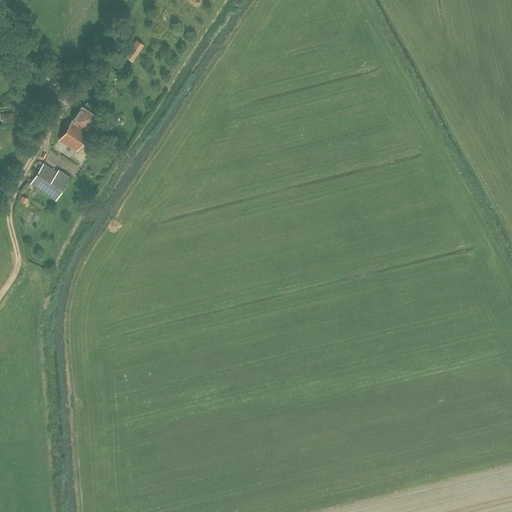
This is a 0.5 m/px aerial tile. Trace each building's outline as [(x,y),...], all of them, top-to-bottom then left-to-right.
[(136,39),(125,56),(134,62),(145,44),(136,39)] [(76,151),(90,130),(88,129),(93,121),(91,119),(95,114),(82,106),(60,140),(76,151)] [(14,112),(2,114),(3,123),(15,122),(14,112)] [(44,193),(56,202),(72,177),(59,168),(56,172),(44,163),(30,184),(44,193)] [(37,207),(30,223),(38,227),(45,210),(37,207)]
